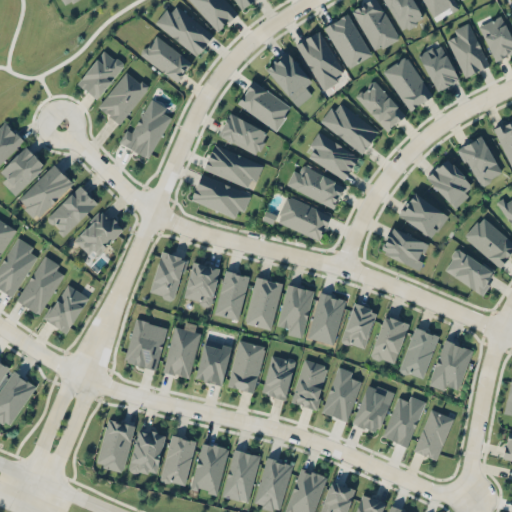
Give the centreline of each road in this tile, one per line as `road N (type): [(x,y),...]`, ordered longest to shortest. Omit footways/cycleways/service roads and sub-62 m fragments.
road 1 (residential): [(60,124),(135,197),(180,223),(343,265),(511,333)]
road 2 (residential): [(0,325),(91,379),(324,443),(468,498)]
road 3 (residential): [(307,0),(218,73),(117,294)]
road 4 (residential): [(511,85),(456,114),(389,170),(343,265)]
road 5 (residential): [(117,294),(71,369),(28,475),(24,510)]
road 6 (residential): [(24,510),(46,483),(91,379),(117,294)]
road 7 (residential): [(468,498),(488,367),(511,301)]
road 8 (secondary): [(114,511),(0,462)]
